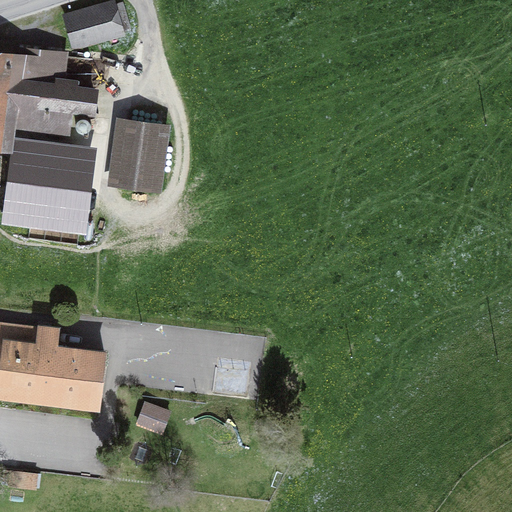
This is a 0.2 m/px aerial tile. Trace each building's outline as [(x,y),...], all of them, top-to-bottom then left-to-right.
[(121,3),(67,18),(74,43),(129,28),(121,3)] [(0,55),(0,140),(3,141),(9,100),(18,101),(14,125),(68,132),(71,108),(90,110),(93,91),(72,88),(73,83),(60,82),(63,55),(15,49),(14,57),(0,55)] [(118,182),(155,187),(163,127),(127,122),(118,182)] [(20,210),(50,213),(58,155),(28,152),(26,169),(7,166),(5,185),(23,188),(20,210)] [(0,360),(2,361),(0,378),(0,391),(96,403),(96,406),(98,406),(104,353),(56,347),(58,329),(39,327),(39,329),(0,323),(0,360)] [(161,431),(169,411),(146,402),(138,423),(161,431)] [(10,484),(35,487),(37,474),(12,471),(10,484)]
